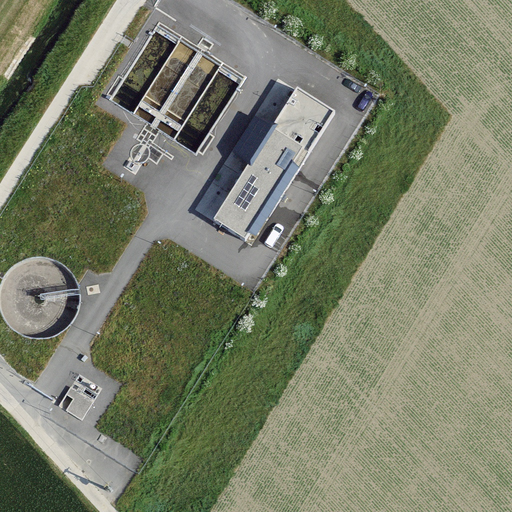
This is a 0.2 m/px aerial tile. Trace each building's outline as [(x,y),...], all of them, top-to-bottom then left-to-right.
[(207,92),(228,104),(245,76),(183,38),(175,52),(192,62),(185,73),(210,87),(207,92)] [(339,112),(306,91),(279,133),(296,144),(290,153),(306,163),(339,112)] [(176,305),(141,283),(94,357),(130,379),(151,345),(176,305)] [(177,361),(151,345),(130,379),(119,396),(145,412),(177,361)] [(64,408),(91,416),(97,395),(70,387),(64,408)]
